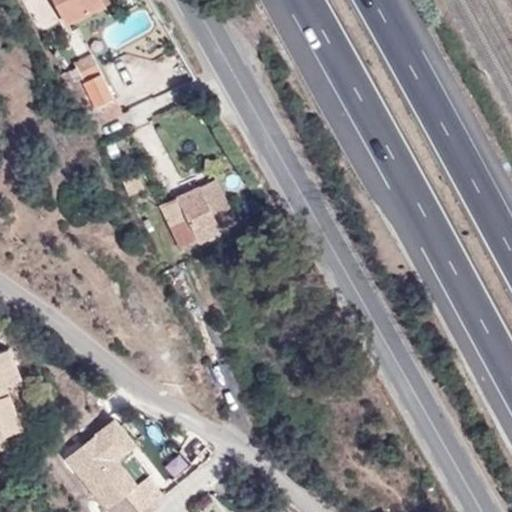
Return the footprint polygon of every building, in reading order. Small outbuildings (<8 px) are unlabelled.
[(105,8),(103,4),(101,0),(55,0),(68,26),(105,8)] [(66,74),(74,90),(102,75),(94,59),(66,74)] [(74,90),(85,113),(114,99),(102,75),(74,90)] [(85,113),(93,130),(122,116),(114,99),(85,113)] [(165,206),(187,249),(219,232),(199,189),(165,206)] [(10,347),(0,350),(0,447),(10,443),(7,434),(24,426),(11,390),(13,390),(10,381),(22,376),(10,347)] [(142,508),(164,489),(149,471),(152,469),(130,443),(134,439),(114,414),(65,455),(107,505),(126,489),(142,508)]
